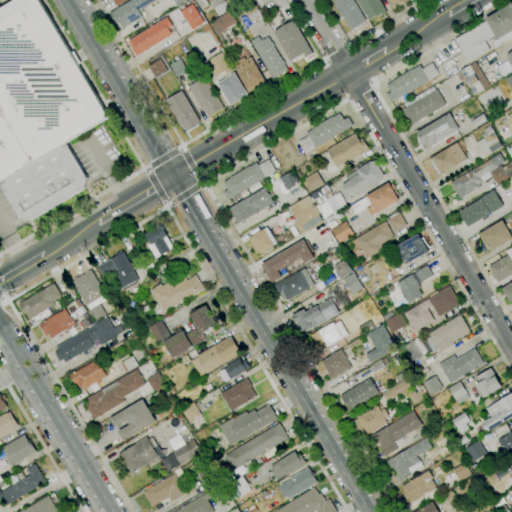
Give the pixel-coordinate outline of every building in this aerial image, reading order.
[(0,183),(0,9),(15,0),(40,0),(110,118),(67,143),(0,183)] [(123,29),(119,22),(116,24),(110,13),(131,0),(157,0),(142,9),(144,12),(141,14),(143,17),(123,29)] [(202,10),(194,0),(205,0),(209,5),(202,10)] [(218,16),(213,8),(214,8),(210,1),(211,0),(224,0),(225,1),(230,9),(218,16)] [(351,30),(333,0),(353,0),(366,21),(351,30)] [(370,21),(356,0),(379,0),(387,13),(379,17),(378,16),(370,21)] [(391,8),(386,0),(411,0),(403,4),(402,2),(391,8)] [(497,38),(495,35),(486,20),(486,19),(511,3),(511,32),(499,40),(497,38)] [(192,30),(181,12),(192,4),(204,23),(192,30)] [(252,23),(245,12),(256,5),(263,17),(252,23)] [(223,31),(215,20),(230,10),(237,22),(223,31)] [(138,57),(129,41),(168,17),(173,26),(169,29),(173,35),(138,57)] [(292,61),(274,32),(293,20),(314,53),(306,58),(303,54),(292,61)] [(495,35),(485,41),(490,49),(468,62),(454,40),(486,20),(495,35)] [(500,39),(511,31),(511,39),(504,44),(500,39)] [(273,79),(251,41),(259,36),(262,40),(268,36),(288,70),(273,79)] [(504,44),(495,49),(492,44),(493,43),(492,41),(497,38),(499,40),(500,39),(504,44)] [(231,105),(218,83),(227,77),(224,72),(216,77),(207,61),(221,53),(234,73),(235,73),(248,94),(231,105)] [(251,92),(249,90),(248,91),(239,75),(240,74),(235,67),(251,57),(256,65),(265,80),(253,88),(255,90),(251,92)] [(177,77),(169,65),(180,58),(187,70),(177,77)] [(155,78),(148,67),(160,59),(168,70),(155,78)] [(488,86),(474,62),(460,70),(475,94),(488,86)] [(391,103),(386,94),(390,92),(386,85),(393,81),(392,80),(413,68),(414,69),(420,65),(422,69),(432,63),(439,73),(428,79),(429,80),(391,103)] [(210,117),(208,113),(206,114),(189,86),(206,76),(224,108),(210,117)] [(411,125),(402,109),(405,107),(404,104),(434,86),(436,90),(437,90),(446,105),(411,125)] [(186,131),(183,127),(181,128),(165,101),(182,91),(201,122),(186,131)] [(305,153),(298,142),(308,136),(307,133),(313,129),(312,128),(333,116),(340,113),(344,120),(348,117),(353,126),(315,148),(315,147),(305,153)] [(425,150),(421,143),(423,142),(422,141),(420,141),(418,138),(419,136),(417,132),(450,113),(460,130),(434,144),(425,150)] [(484,157),(476,142),(483,138),(481,135),(485,133),(482,130),(490,125),(503,146),(492,153),(492,152),(484,157)] [(337,168),(327,150),(356,133),(360,140),(363,138),(369,149),(337,168)] [(439,176),(430,160),(432,159),(432,158),(457,142),(467,159),(442,175),(441,174),(439,176)] [(0,183),(67,143),(88,178),(85,188),(63,202),(31,221),(21,218),(0,183)] [(460,199),(450,183),(493,157),(499,169),(509,163),(508,161),(511,159),(511,160),(511,175),(496,185),(491,177),(480,184),(481,186),(460,199)] [(237,201),(234,197),(228,200),(223,192),(228,190),(223,183),(230,179),(230,178),(250,165),(250,166),(257,162),(259,165),(269,159),(275,170),(265,176),(266,177),(239,193),(242,198),(237,201)] [(355,196),(353,193),(348,195),(342,185),(348,181),(345,176),(356,169),(356,170),(374,159),(384,176),(382,178),(382,179),(355,196)] [(287,190),(280,178),(293,170),(300,183),(287,190)] [(312,192),(304,178),(318,171),(325,184),(312,192)] [(371,216),(367,209),(372,206),(371,204),(365,207),(366,208),(355,215),(350,207),(367,196),(366,195),(389,182),(400,201),(377,214),(377,213),(371,216)] [(333,213),(326,200),(326,199),(320,188),(327,185),(333,196),(340,192),(347,205),(333,213)] [(238,225),(229,209),(264,188),(274,203),(238,225)] [(468,227),(459,212),(480,199),(480,198),(494,190),(504,206),(490,215),(489,214),(468,227)] [(284,209),(298,234),(322,220),(307,195),(284,209)] [(394,233),(387,220),(390,219),(389,217),(398,211),(399,213),(400,213),(407,225),(394,233)] [(511,238),(493,250),(490,244),(486,246),(479,234),(502,220),(511,236),(511,238)] [(339,243),(332,230),(346,221),(354,234),(339,243)] [(367,259),(355,239),(385,221),(394,236),(391,237),(392,238),(381,244),(384,249),(367,259)] [(156,258),(148,245),(151,244),(145,235),(161,225),(168,236),(167,237),(174,249),(160,257),(160,256),(156,258)] [(260,254),(259,253),(256,254),(248,241),(251,239),(250,237),(268,226),(278,243),(260,254)] [(408,264),(398,246),(419,233),(429,252),(408,264)] [(260,265),(271,283),(281,277),(277,270),(300,257),(304,263),(313,258),(303,240),(260,265)] [(120,290),(113,277),(119,274),(117,270),(105,279),(98,266),(111,259),(124,252),(134,270),(133,270),(138,280),(120,290)] [(511,274),(498,283),(488,267),(508,255),(511,261),(511,274)] [(341,279),(334,267),(346,259),(353,272),(341,279)] [(409,303),(397,284),(413,274),(415,273),(415,272),(427,265),(433,276),(419,285),(421,288),(419,289),(423,295),(409,303)] [(283,301),(275,285),(301,270),(301,271),(305,268),(315,285),(288,300),(287,299),(283,301)] [(94,322),(87,311),(90,310),(87,306),(72,282),(91,270),(106,295),(105,295),(108,300),(100,304),(106,315),(94,322)] [(352,295),(343,279),(353,272),(363,288),(352,295)] [(164,312),(150,290),(161,284),(163,286),(170,282),(172,285),(185,277),(187,280),(196,275),(205,289),(191,297),(190,296),(164,312)] [(511,301),(510,303),(501,289),(511,282),(511,301)] [(30,320),(26,314),(25,314),(19,304),(54,283),(62,296),(54,301),(56,305),(30,320)] [(415,332),(404,313),(428,299),(428,298),(450,285),(461,304),(439,317),(432,306),(428,309),(435,320),(415,332)] [(300,332),(292,316),(304,309),(306,312),(318,306),(318,305),(332,298),(340,313),(313,329),(311,326),(304,330),(300,332)] [(174,358),(164,342),(164,341),(163,339),(157,343),(149,328),(161,320),(172,337),(184,330),(186,334),(196,328),(192,321),(193,321),(190,315),(206,305),(218,325),(203,334),(206,339),(193,346),(174,358)] [(48,341),(39,324),(66,309),(71,318),(72,317),(77,325),(48,341)] [(83,329),(79,323),(84,320),(82,316),(88,313),(94,323),(83,329)] [(392,334),(385,322),(400,313),(407,325),(392,334)] [(428,355),(420,341),(430,336),(428,334),(460,314),(471,332),(453,342),(454,344),(440,353),(438,349),(428,355)] [(65,363),(63,360),(60,362),(54,353),(58,351),(56,347),(88,328),(88,329),(108,317),(118,335),(101,345),(98,340),(93,343),(94,345),(65,363)] [(320,352),(310,335),(334,322),(336,325),(341,323),(348,335),(343,338),(320,352)] [(191,361),(198,357),(197,356),(231,336),(242,353),(207,374),(207,373),(200,377),(191,361)] [(411,363),(401,348),(415,339),(424,354),(411,363)] [(450,384),(439,364),(454,355),(457,359),(475,348),(484,364),(450,384)] [(331,379),(321,361),(341,349),(351,367),(331,379)] [(191,361),(186,365),(182,358),(187,355),(191,361)] [(126,372),(120,362),(123,361),(123,362),(132,356),(138,365),(126,372)] [(226,383),(219,372),(227,368),(226,366),(240,358),(242,362),(246,359),(250,368),(247,370),(226,383)] [(80,393),(70,375),(97,359),(107,376),(80,393)] [(374,373),(369,366),(381,359),(385,367),(374,373)] [(484,398),(476,385),(479,383),(476,377),(491,368),(503,387),(484,398)] [(95,420),(86,405),(89,403),(87,399),(137,369),(145,384),(148,382),(146,379),(158,372),(165,385),(154,391),(142,398),(137,389),(123,398),(125,402),(95,420)] [(430,395),(423,383),(435,376),(443,388),(430,395)] [(351,410),(347,404),(346,405),(340,396),(370,377),(379,393),(351,410)] [(231,411),(221,394),(247,378),(252,386),(251,387),(256,397),(231,411)] [(387,402),(382,393),(406,379),(412,387),(408,390),(409,393),(399,399),(397,396),(387,402)] [(459,405),(456,400),(448,388),(460,381),(470,398),(459,405)] [(414,406),(408,395),(415,391),(417,393),(423,390),(427,398),(414,406)] [(511,417),(488,432),(487,430),(485,431),(482,426),(484,425),(483,423),(491,418),(485,409),(511,393),(511,417)] [(0,394),(1,396),(4,395),(7,399),(4,401),(8,407),(0,412),(0,394)] [(124,441),(118,432),(131,424),(129,420),(116,428),(110,419),(143,399),(157,422),(124,441)] [(189,422),(181,409),(194,402),(201,414),(189,422)] [(230,446),(219,426),(235,417),(236,417),(246,411),(248,414),(255,409),(256,412),(266,406),(266,405),(268,403),(278,420),(275,421),(275,420),(230,446)] [(363,436),(355,421),(358,419),(357,417),(378,406),(381,411),(385,409),(389,417),(386,419),(388,423),(367,435),(367,434),(363,436)] [(384,457),(380,450),(382,449),(374,435),(414,411),(422,425),(405,435),(405,436),(394,443),(398,449),(384,457)] [(0,437),(0,417),(7,413),(10,412),(18,426),(16,427),(16,428),(0,437)] [(459,432),(471,423),(463,412),(451,421),(459,432)] [(234,471),(225,456),(280,423),(289,438),(234,471)] [(502,447),(498,440),(509,434),(509,433),(511,431),(511,446),(507,450),(504,446),(502,447)] [(15,464),(14,462),(11,464),(2,448),(25,434),(29,441),(30,441),(36,451),(15,464)] [(131,476),(118,455),(147,437),(148,439),(152,437),(157,446),(158,445),(165,456),(159,460),(158,458),(131,476)] [(399,483),(395,475),(397,474),(393,468),(391,469),(387,461),(426,438),(432,447),(418,456),(421,461),(420,462),(424,468),(412,474),(413,475),(399,483)] [(167,473),(160,460),(173,452),(194,439),(202,453),(181,465),(167,473)] [(463,449),(471,462),(486,454),(478,440),(463,449)] [(278,480),(271,469),(274,467),(273,465),(278,462),(295,451),(298,457),(302,455),(307,463),(287,476),(286,475),(278,480)] [(511,471),(499,480),(492,468),(511,456),(511,471)] [(0,502),(0,488),(2,492),(30,475),(27,469),(35,464),(46,482),(7,506),(4,500),(0,502)] [(289,499),(281,485),(290,480),(290,479),(292,477),(309,467),(318,483),(301,493),(301,492),(298,494),(298,493),(289,499)] [(208,488),(201,476),(214,469),(221,481),(208,488)] [(412,502),(402,486),(428,471),(433,478),(431,479),(436,487),(412,502)] [(152,507),(143,492),(176,472),(188,493),(172,502),(169,497),(152,507)] [(239,498),(230,483),(242,476),(251,491),(239,498)] [(312,511),(276,511),(314,487),(319,494),(321,493),(326,501),(329,499),(337,511),(317,511),(316,510),(312,511)] [(174,511),(210,491),(213,496),(207,500),(215,511),(174,511)] [(21,511),(49,496),(58,511),(21,511)] [(415,511),(433,501),(439,511),(415,511)]
